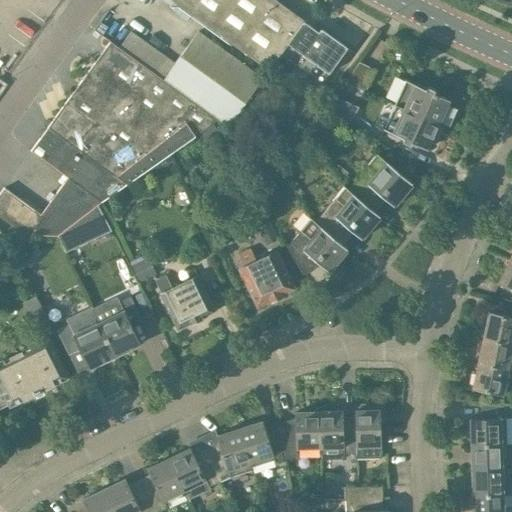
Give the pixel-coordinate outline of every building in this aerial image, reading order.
[(275,0),(173,0),(269,69),(281,53),(282,54),(306,21),(275,0)] [(306,21),(282,54),(307,72),(321,82),(328,73),(347,47),(321,28),(319,31),(306,21)] [(123,25),(111,41),(162,79),(215,119),(227,127),(263,77),(199,29),(174,62),(123,25)] [(215,123),(215,119),(162,79),(111,41),(31,150),(32,150),(32,149),(71,178),(44,215),(33,229),(42,235),(57,235),(98,203),(169,153),(215,123)] [(359,62),(345,82),(365,91),(375,69),(359,62)] [(406,80),(394,105),(438,124),(449,99),(435,93),(436,90),(428,86),(426,89),(406,80)] [(308,120),(319,105),(304,93),(292,108),(308,120)] [(334,96),(326,109),(348,123),(355,113),(358,107),(334,96)] [(438,124),(394,105),(384,129),(404,138),(403,141),(411,144),(413,142),(427,148),(438,124)] [(377,153),(355,180),(347,189),(374,210),(381,202),(378,200),(382,196),(394,206),(413,183),(377,153)] [(15,254),(33,229),(44,215),(4,186),(0,190),(0,230),(1,229),(15,254)] [(349,235),(346,233),(349,229),(361,239),(380,215),(374,210),(347,189),(344,186),(315,221),(342,243),(349,235)] [(57,235),(65,252),(111,230),(98,203),(57,235)] [(267,215),(256,222),(270,245),(281,238),(267,215)] [(348,249),(342,243),(315,221),(311,217),(287,246),(303,274),(314,268),(312,267),(316,262),(329,273),(348,249)] [(100,243),(123,290),(157,274),(147,252),(129,261),(116,235),(100,243)] [(42,253),(30,243),(18,258),(30,268),(42,253)] [(296,288),(278,250),(257,259),(252,248),(240,254),(243,260),(238,262),(258,305),(296,288)] [(511,261),(509,260),(499,283),(511,288),(511,261)] [(166,274),(156,279),(162,292),(161,292),(178,327),(215,310),(198,274),(172,286),(166,274)] [(122,310),(98,321),(114,354),(139,342),(130,323),(141,318),(129,294),(118,300),(122,310)] [(36,295),(24,302),(33,320),(46,313),(36,295)] [(68,325),(56,331),(67,353),(77,372),(89,366),(114,354),(98,321),(91,307),(66,319),(68,325)] [(511,317),(489,312),(483,338),(511,344),(511,317)] [(48,337),(16,353),(22,366),(15,369),(17,374),(12,376),(13,380),(26,374),(36,393),(68,377),(48,337)] [(511,350),(511,344),(483,338),(478,362),(508,369),(511,369),(511,358),(510,358),(511,350)] [(22,366),(16,353),(0,360),(0,407),(8,404),(9,406),(36,393),(26,374),(13,380),(12,376),(17,374),(15,369),(22,366)] [(502,395),(508,369),(478,362),(472,388),(502,395)] [(357,453),(357,458),(382,458),(380,409),(370,410),(370,406),(366,403),(361,403),(358,406),(359,410),(355,410),(356,423),(357,453)] [(470,420),(471,445),(502,444),(507,444),(506,418),(511,418),(511,406),(481,403),(481,419),(470,420)] [(296,425),(281,429),(284,459),(297,455),(296,451),(320,450),(319,411),(295,412),(296,425)] [(343,411),(319,411),(320,450),(321,450),(322,460),(345,459),(344,453),(357,453),(356,423),(344,424),(343,411)] [(263,421),(240,428),(253,469),(284,459),(281,429),(267,433),(263,421)] [(221,448),(209,453),(221,481),(230,476),(253,469),(240,428),(217,435),(221,448)] [(502,444),(471,445),(472,471),(503,469),(502,444)] [(191,447),(169,458),(185,490),(189,499),(210,488),(209,486),(221,481),(209,453),(196,459),(191,447)] [(153,480),(142,485),(155,511),(166,507),(163,501),(185,490),(169,458),(147,468),(153,480)] [(511,468),(503,469),(472,471),(473,495),(504,494),(511,494),(511,468)] [(126,478),(104,489),(115,511),(139,511),(141,511),(154,511),(155,511),(142,485),(131,490),(126,478)] [(367,487),(346,487),(346,499),(368,499),(367,487)] [(88,510),(85,511),(115,511),(104,489),(83,499),(88,510)] [(504,511),(504,494),(473,495),(473,511),(504,511)] [(368,499),(346,499),(346,511),(389,511),(390,510),(368,511),(368,499)]
